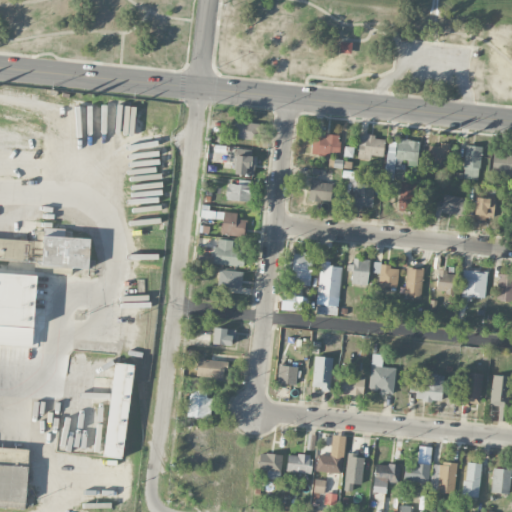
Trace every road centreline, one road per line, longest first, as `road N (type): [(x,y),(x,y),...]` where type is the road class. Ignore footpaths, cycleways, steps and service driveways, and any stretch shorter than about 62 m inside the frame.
road 1 (residential): [(210,0),(150,483)]
road 2 (residential): [(511,345),(176,311)]
road 3 (residential): [(288,97),(254,411)]
road 4 (secondary): [(511,121),(202,88)]
road 5 (residential): [(511,438),(254,411)]
road 6 (residential): [(511,251),(274,226)]
road 7 (secondary): [(202,88),(0,67)]
